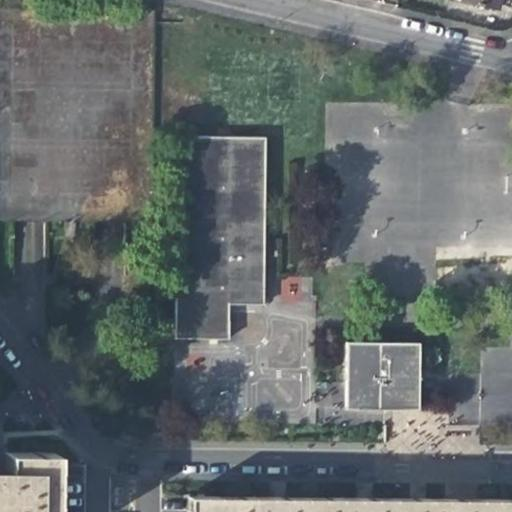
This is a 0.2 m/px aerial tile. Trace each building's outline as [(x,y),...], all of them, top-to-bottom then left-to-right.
[(492,0),(453,0),(453,1),(490,10),(492,0)] [(0,218),(144,220),(144,113),(145,7),(0,5),(0,218)] [(219,298),(253,298),(254,241),(255,133),(280,133),(281,54),(202,53),(201,131),(173,131),(172,279),(166,280),(166,332),(219,333),(219,298)] [(410,342),(343,340),(342,399),(409,400),(410,342)] [(0,511),(46,511),(45,483),(0,482),(0,511)] [(207,497),(181,496),(181,511),(283,511),(283,497),(207,497)] [(348,497),(283,497),(283,511),(400,511),(400,497),(348,497)] [(434,497),(400,497),(400,511),(501,511),(502,498),(470,497),(434,497)]
